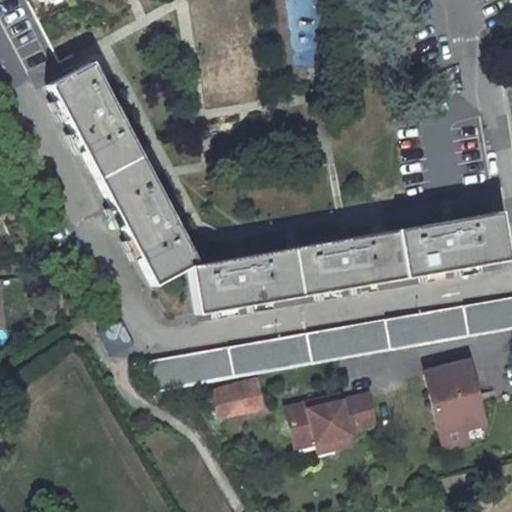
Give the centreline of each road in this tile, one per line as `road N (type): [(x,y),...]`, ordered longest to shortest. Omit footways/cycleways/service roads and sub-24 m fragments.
road 1 (residential): [(0,64),(132,325),(165,342),(511,285)]
road 2 (residential): [(511,229),(484,95),(460,54),(452,0)]
